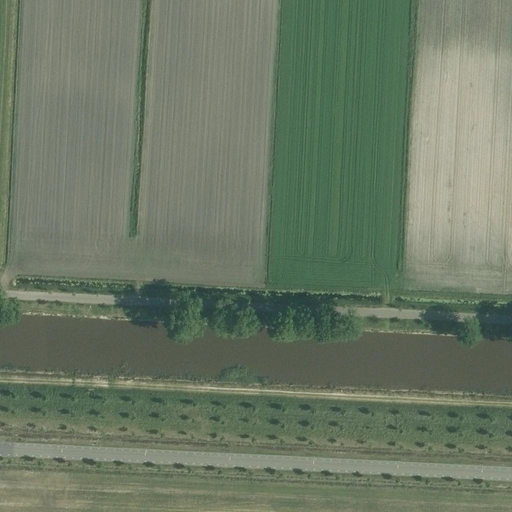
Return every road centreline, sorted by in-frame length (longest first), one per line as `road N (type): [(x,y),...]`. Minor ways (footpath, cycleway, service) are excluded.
road 1 (unclassified): [(511,319),(0,293)]
road 2 (secondary): [(0,449),(511,474)]
road 3 (track): [(0,381),(511,406)]
